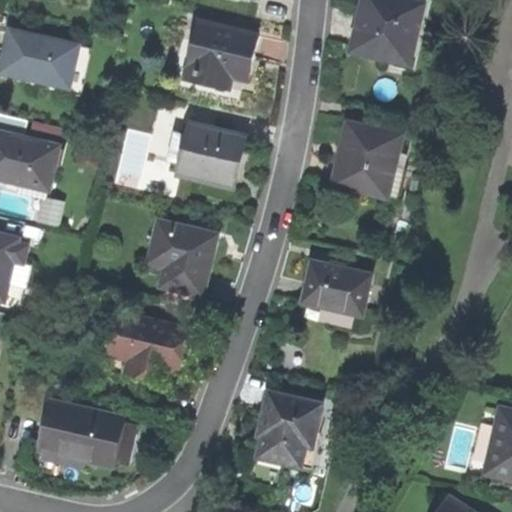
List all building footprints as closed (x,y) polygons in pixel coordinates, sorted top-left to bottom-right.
[(425,9),(391,0),(366,0),(359,26),(352,54),(409,68),(425,9)] [(232,77),(248,80),(252,64),(258,34),(197,19),(183,78),(229,88),(232,77)] [(91,46),(11,30),(7,52),(2,72),(82,88),(91,46)] [(179,171),(232,182),(237,163),(243,135),(190,123),(179,171)] [(401,139),(347,127),(342,154),(346,155),(343,168),(338,189),(388,200),(401,139)] [(58,144),(0,131),(0,177),(19,182),(18,189),(47,196),(58,144)] [(77,155),(96,159),(99,144),(81,140),(77,155)] [(63,201),(43,197),(38,220),(58,224),(63,201)] [(143,281),(202,294),(207,267),(214,236),(194,231),(195,227),(157,219),(143,281)] [(19,236),(0,232),(0,297),(5,298),(13,259),(23,261),(27,243),(18,241),(19,236)] [(372,278),(313,265),(308,286),(304,305),(362,318),(372,278)] [(169,375),(171,369),(178,371),(182,352),(187,327),(120,312),(110,354),(130,359),(128,365),(169,375)] [(323,408),(270,396),(266,414),(263,425),(268,426),(260,458),(302,468),(309,434),(316,436),(323,408)] [(41,447),(113,462),(117,443),(123,415),(51,400),(41,447)] [(511,413),(504,411),(488,474),(511,480),(511,413)] [(467,511),(450,501),(443,511),(467,511)]
